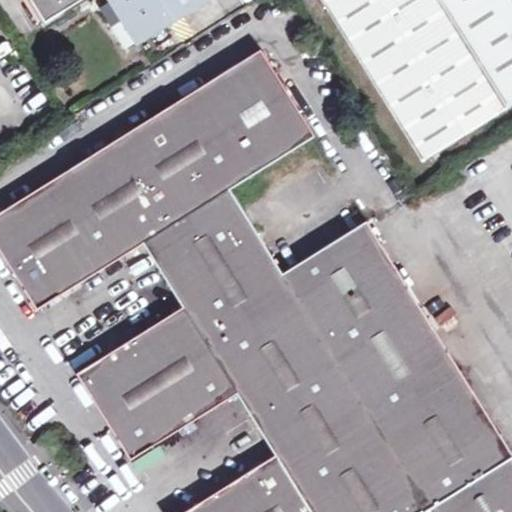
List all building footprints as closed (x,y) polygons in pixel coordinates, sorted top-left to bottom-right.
[(37,0),(51,23),(87,0),(37,0)] [(113,0),(142,45),(213,0),(113,0)] [(511,114),(511,0),(326,0),(433,165),(511,114)] [(126,51),(136,44),(110,5),(100,12),(126,51)] [(511,511),(511,440),(380,229),(301,278),(289,259),(254,203),(246,190),(323,140),(267,50),(0,214),(0,233),(47,310),(151,246),(190,309),(86,373),(142,462),(245,399),(284,461),(201,511),(511,511)] [(68,476),(86,464),(63,433),(45,445),(68,476)]
